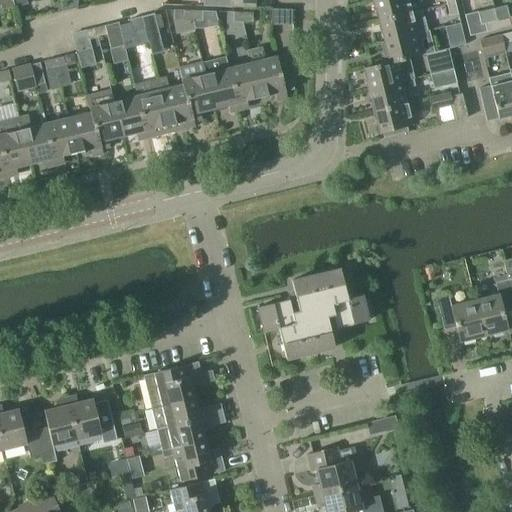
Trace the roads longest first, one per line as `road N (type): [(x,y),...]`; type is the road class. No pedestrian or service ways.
road 1 (tertiary): [(197,194),(318,156),(326,0)]
road 2 (residential): [(0,377),(227,319)]
road 3 (tertiary): [(0,242),(197,194)]
road 4 (residential): [(275,511),(227,319)]
road 5 (residential): [(0,58),(41,48),(68,23),(147,0)]
road 6 (residential): [(374,146),(473,130),(499,146),(511,143)]
road 7 (residential): [(227,319),(197,194)]
road 8 (residential): [(511,477),(489,383),(511,378)]
